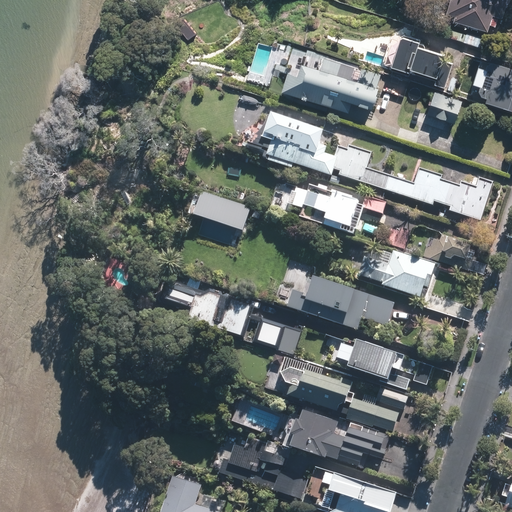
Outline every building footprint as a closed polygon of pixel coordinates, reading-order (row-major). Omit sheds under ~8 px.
[(451,0),(446,15),(454,18),(453,22),(486,33),(491,16),(501,19),(507,0),(451,0)] [(450,37),(481,47),(484,38),(453,28),(450,37)] [(446,56),(420,47),(421,43),(419,43),(420,41),(402,36),(390,71),(408,77),(410,73),(435,81),(434,85),(444,89),(452,64),(444,62),(446,56)] [(341,76),(344,66),(324,60),(321,70),(304,65),(300,77),(289,73),(282,93),(349,115),(352,104),(374,111),(381,89),(377,88),(381,76),(362,70),(358,82),(341,76)] [(488,66),(480,90),(482,94),(488,96),(486,103),(511,111),(511,70),(492,64),(488,66)] [(454,91),(458,79),(452,77),(448,89),(454,91)] [(456,124),(464,101),(435,92),(428,115),(456,124)] [(332,155),(322,152),(324,146),(318,144),(323,129),(271,113),(270,116),(260,148),(267,150),(265,155),(268,156),(266,160),(289,168),(291,163),(329,175),(331,168),(337,170),(336,173),(429,204),(431,200),(448,205),(446,209),(477,219),(490,181),(476,177),(473,185),(458,180),(457,184),(438,178),(439,174),(417,167),(412,182),(363,167),(368,151),(346,144),(345,148),(336,145),(332,155)] [(296,187),(291,204),(301,207),(302,204),(326,211),(324,217),(350,225),(358,200),(332,192),(330,198),(296,187)] [(252,206),(200,190),(192,217),(244,233),(252,206)] [(388,202),(367,195),(363,207),(384,214),(388,202)] [(388,244),(406,250),(412,230),(402,227),(400,231),(392,229),(388,244)] [(432,259),(431,260),(471,272),(475,260),(470,258),(474,247),(464,244),(465,241),(444,234),(441,242),(435,240),(433,246),(426,250),(424,256),(432,259)] [(389,268),(365,260),(359,278),(383,286),(382,288),(421,301),(425,289),(429,291),(436,268),(394,254),(389,268)] [(290,310),(360,332),(365,318),(390,325),(397,303),(319,278),(318,280),(309,277),(304,293),(296,291),(290,310)] [(254,306),(211,293),(203,297),(198,296),(197,298),(172,290),(167,305),(189,312),(186,321),(245,340),(252,319),(250,318),(254,306)] [(261,319),(254,342),(295,356),(303,332),(261,319)] [(241,339),(233,337),(232,344),(239,346),(241,339)] [(403,356),(356,341),(347,368),(378,378),(377,381),(404,390),(407,380),(391,375),(393,370),(398,372),(403,356)] [(283,357),(273,354),(270,364),(280,367),(283,357)] [(418,362),(412,381),(426,386),(432,367),(418,362)] [(303,373),(290,368),(280,373),(285,384),(291,386),(287,397),(346,416),(345,420),(370,428),(371,426),(392,433),(397,414),(348,398),(352,383),(341,379),(340,382),(304,371),(303,373)] [(336,422),(302,411),(299,420),(295,419),(290,435),(294,436),(290,448),(325,459),(325,457),(362,468),(366,454),(382,460),(385,450),(383,449),(387,436),(348,423),(344,437),(332,434),(336,422)] [(222,460),(217,476),(298,501),(304,481),(277,473),(279,467),(284,467),(286,460),(264,453),(267,444),(252,439),(248,451),(234,447),(232,452),(229,462),(222,460)] [(317,489),(321,478),(311,475),(304,494),(322,500),(325,492),(317,489)] [(390,511),(396,494),(332,475),(326,494),(331,495),(326,511),(390,511)] [(213,511),(193,505),(200,486),(172,477),(161,511),(213,511)]
